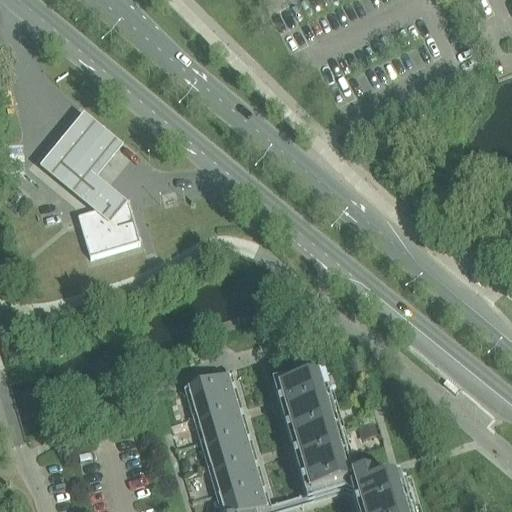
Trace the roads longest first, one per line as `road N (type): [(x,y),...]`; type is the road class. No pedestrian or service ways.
road 1 (tertiary): [(17,0),(511,397)]
road 2 (tertiary): [(511,351),(99,0)]
